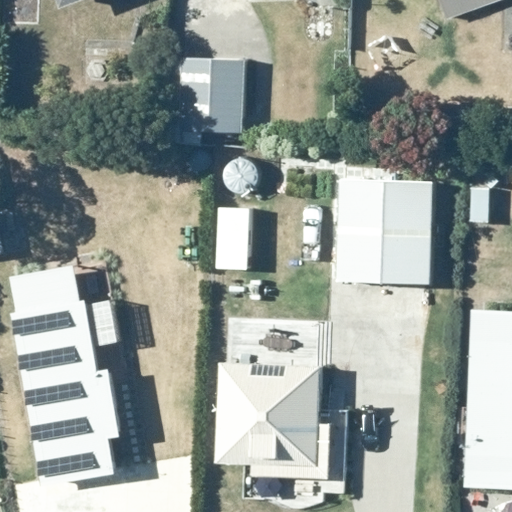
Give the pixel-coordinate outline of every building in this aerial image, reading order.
[(444,0),(450,18),(500,0),(444,0)] [(273,57),(192,53),(188,127),(269,130),(273,57)] [(447,175),(352,172),(349,275),(444,278),(447,175)] [(265,202),(229,200),(226,269),(262,270),(265,202)] [(511,304),(488,304),(480,477),(511,478),(511,304)] [(457,405),(460,343),(434,341),(430,404),(457,405)] [(343,431),(344,411),(333,411),(334,361),(233,358),(230,458),(253,459),(253,473),(316,475),(316,485),(343,485),(343,469),(355,470),(356,431),(343,431)]
